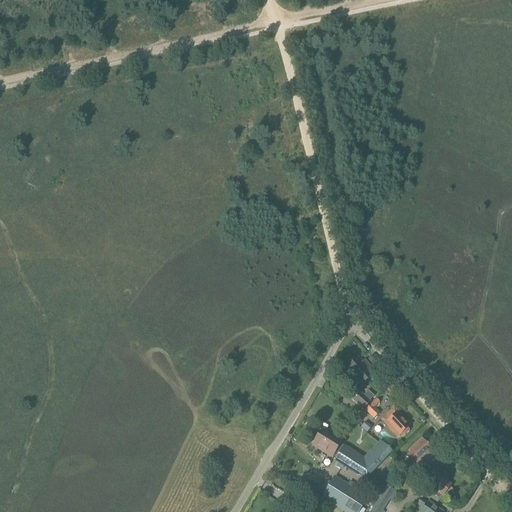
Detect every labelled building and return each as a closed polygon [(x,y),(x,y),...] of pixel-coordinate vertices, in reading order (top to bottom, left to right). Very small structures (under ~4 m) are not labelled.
[(356,357),(343,368),(360,387),(372,376),(370,374),(373,371),(365,362),(362,364),(356,357)] [(371,403),(355,388),(348,397),(363,411),(371,403)] [(376,400),(365,411),(374,420),(380,413),(375,408),(379,403),(376,400)] [(398,437),(408,428),(399,418),(400,417),(396,412),(385,422),(389,427),(398,437)] [(314,444),(312,446),(325,454),(332,459),(342,443),(336,439),(323,430),(322,432),(318,433),(315,434),(314,437),(313,441),(314,444)] [(409,454),(406,458),(414,465),(414,466),(421,473),(428,466),(424,462),(434,452),(423,440),(409,454)] [(344,447),(336,460),(366,479),(391,453),(380,442),(364,459),(344,447)] [(442,496),(450,486),(433,472),(425,482),(442,496)] [(333,481),(324,495),(350,511),(356,511),(364,501),(363,501),(354,495),(343,488),(333,481)] [(386,487),(370,511),(382,511),(394,493),(386,487)] [(421,499),(417,505),(423,509),(421,511),(439,511),(427,503),(421,499)]
